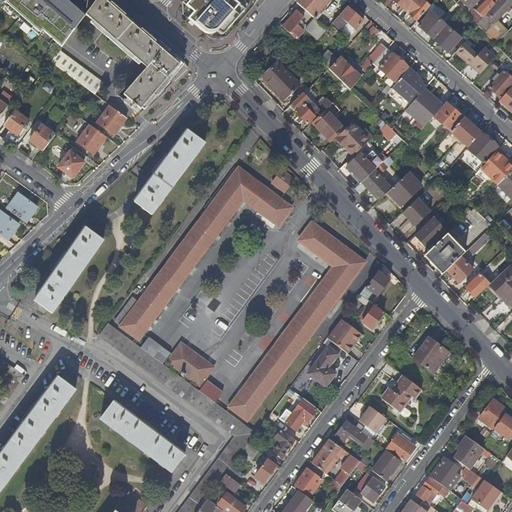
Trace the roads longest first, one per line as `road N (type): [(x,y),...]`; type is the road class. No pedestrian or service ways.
road 1 (tertiary): [(217,71),(423,285)]
road 2 (residential): [(423,285),(255,511)]
road 3 (residential): [(362,0),(511,131)]
road 4 (tertiary): [(217,71),(72,206)]
road 5 (residential): [(381,511),(492,360)]
